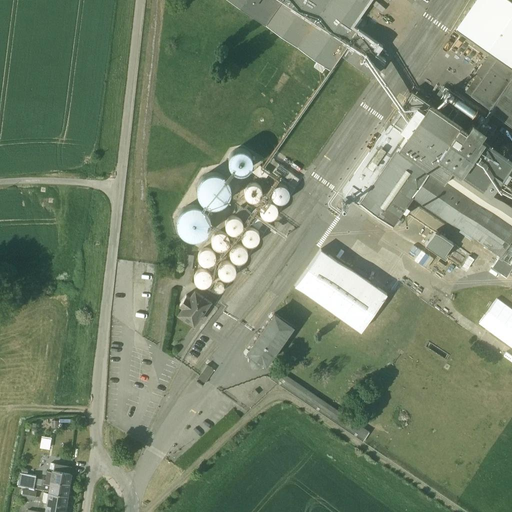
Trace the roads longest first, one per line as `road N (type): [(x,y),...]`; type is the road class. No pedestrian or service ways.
road 1 (unclassified): [(140,0),(95,379),(96,454)]
road 2 (unknown): [(348,421),(301,395),(245,393),(217,405),(133,502)]
